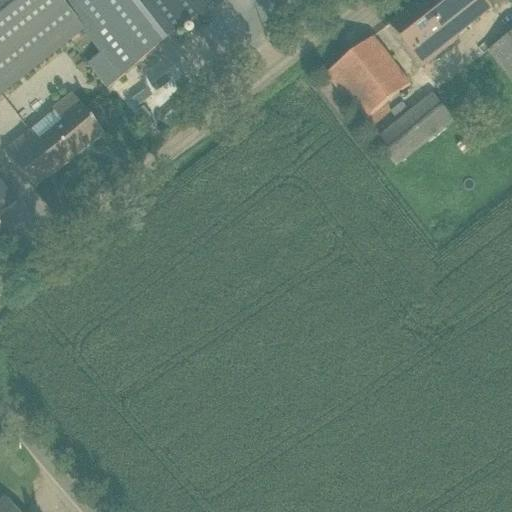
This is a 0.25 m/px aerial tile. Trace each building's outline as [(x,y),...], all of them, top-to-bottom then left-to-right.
[(0,0),(0,109),(93,43),(106,61),(95,69),(113,94),(218,20),(203,0),(0,0)] [(420,70),(489,12),(478,0),(419,0),(385,28),(420,70)] [(420,94),(384,43),(333,79),(369,130),(420,94)] [(511,43),(497,54),(511,76),(511,43)] [(36,194),(104,139),(72,98),(3,153),(36,194)] [(402,168),(462,131),(443,101),(383,138),(402,168)] [(0,229),(26,211),(0,175),(0,229)] [(47,511),(26,491),(4,511),(47,511)]
